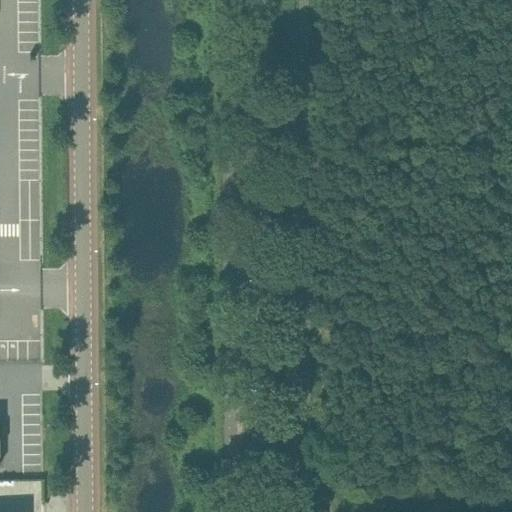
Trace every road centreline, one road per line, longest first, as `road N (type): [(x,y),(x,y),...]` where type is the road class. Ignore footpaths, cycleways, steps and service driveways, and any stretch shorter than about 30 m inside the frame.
road 1 (tertiary): [(256,511),(251,0)]
road 2 (unclassified): [(84,511),(80,0)]
